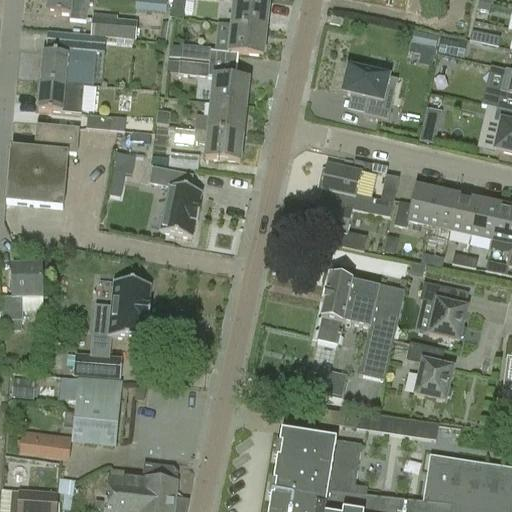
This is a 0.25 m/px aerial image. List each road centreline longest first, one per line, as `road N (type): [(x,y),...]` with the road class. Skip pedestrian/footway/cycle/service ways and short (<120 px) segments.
road 1 (residential): [(202,511),(285,131)]
road 2 (residential): [(511,184),(285,131)]
road 3 (residential): [(0,157),(14,0)]
road 4 (residential): [(285,131),(313,0)]
